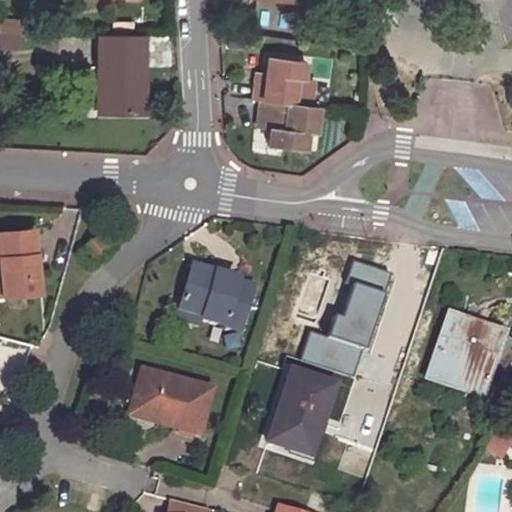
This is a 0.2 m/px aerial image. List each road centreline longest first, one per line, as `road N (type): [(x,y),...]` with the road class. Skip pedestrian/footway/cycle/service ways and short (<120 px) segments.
road 1 (residential): [(130,484),(53,462),(43,446),(47,421),(85,306),(172,216),(191,184)]
road 2 (residential): [(0,173),(191,184)]
road 3 (residential): [(194,0),(191,184)]
road 4 (residential): [(511,165),(378,149),(352,166)]
road 5 (residential): [(351,210),(437,237),(511,245)]
